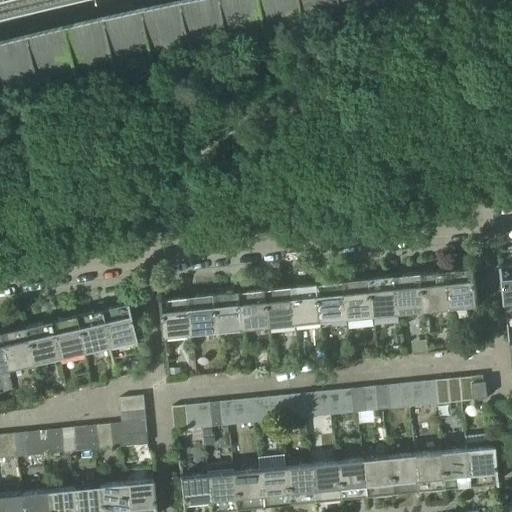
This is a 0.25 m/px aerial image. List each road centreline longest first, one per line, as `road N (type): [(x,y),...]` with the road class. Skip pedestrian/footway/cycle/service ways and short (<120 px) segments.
road 1 (residential): [(511,217),(82,262),(0,278)]
road 2 (motorway): [(0,46),(214,0)]
